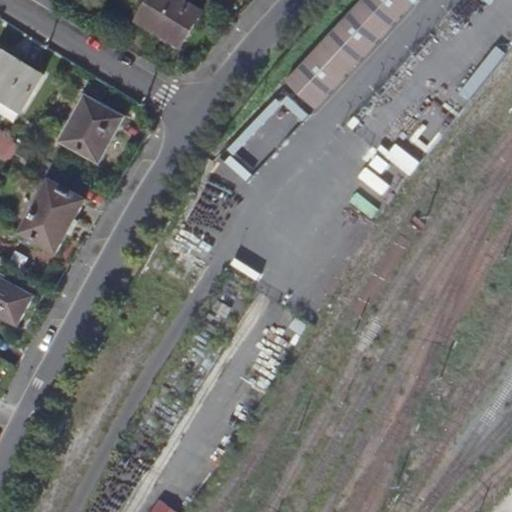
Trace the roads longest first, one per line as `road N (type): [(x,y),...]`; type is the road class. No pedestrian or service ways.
road 1 (residential): [(195,118),(0,473)]
road 2 (residential): [(8,0),(195,118)]
road 3 (residential): [(300,0),(195,118)]
